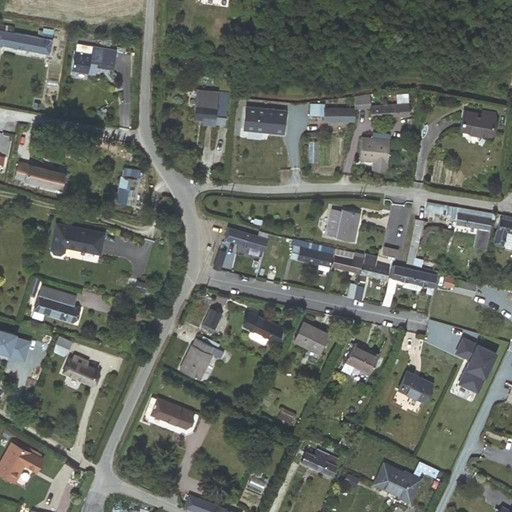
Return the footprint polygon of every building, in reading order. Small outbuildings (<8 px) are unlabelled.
[(53,39),(50,39),(52,33),(40,31),(39,37),(12,32),(13,26),(0,23),(0,44),(50,54),(53,39)] [(117,50),(77,43),(72,71),(96,75),(97,67),(113,70),(117,50)] [(196,115),(204,116),(203,120),(216,121),(220,91),(199,88),(196,115)] [(220,91),(216,121),(225,123),(229,92),(220,91)] [(371,118),(409,116),(408,94),(396,94),(396,98),(397,104),(385,104),(370,105),(371,118)] [(356,119),(371,118),(370,105),(370,102),(355,103),(355,108),(356,119)] [(356,121),(356,119),(355,108),(325,108),(325,103),(311,103),(311,114),(325,114),(325,121),(356,121)] [(245,128),(284,132),(286,110),(248,106),(245,128)] [(460,129),(493,133),(495,109),(480,107),(480,112),(463,110),(460,129)] [(372,169),(386,171),(390,140),(363,137),(360,160),(373,162),(372,169)] [(61,190),(66,173),(20,161),(16,178),(61,190)] [(124,168),(122,176),(139,179),(141,171),(124,168)] [(456,225),(490,230),(493,214),(428,203),(427,211),(450,215),(449,221),(456,222),(456,225)] [(343,211),(332,208),(331,208),(329,219),(340,222),(337,236),(339,236),(351,239),(355,239),(360,214),(343,211)] [(511,216),(505,215),(501,219),(498,229),(493,243),(503,247),(503,246),(508,232),(511,233),(511,216)] [(340,222),(329,219),(326,233),(337,236),(340,222)] [(424,222),(416,220),(406,263),(432,269),(434,262),(416,258),(424,222)] [(99,256),(103,236),(55,226),(50,252),(53,256),(59,257),(63,254),(64,249),(99,256)] [(250,246),(264,250),(267,240),(269,232),(259,230),(257,237),(229,229),(226,239),(239,243),(237,250),(248,253),(250,246)] [(328,272),(331,263),(335,246),(287,236),(285,244),(295,246),(291,258),(319,265),(318,270),(328,272)] [(332,267),(361,274),(366,253),(337,246),(332,267)] [(398,250),(384,246),(383,251),(397,255),(398,250)] [(213,269),(221,271),(227,253),(219,250),(213,269)] [(388,267),(374,263),(376,256),(366,253),(361,274),(359,279),(365,281),(366,276),(385,280),(388,267)] [(426,293),(432,295),(437,275),(396,264),(393,278),(395,279),(404,281),(420,285),(428,287),(426,293)] [(454,291),(474,296),(477,284),(445,276),(443,284),(455,287),(454,291)] [(30,294),(35,296),(40,279),(35,277),(30,294)] [(386,290),(391,291),(395,279),(393,278),(390,277),(386,290)] [(420,285),(404,281),(402,286),(419,290),(420,285)] [(354,299),(355,297),(358,285),(351,283),(348,298),(354,299)] [(44,313),(74,321),(78,307),(73,306),(76,295),(42,285),(39,295),(38,295),(33,310),(44,313)] [(358,285),(355,297),(360,298),(362,290),(363,291),(364,286),(358,285)] [(383,305),(390,307),(393,292),(391,291),(386,290),(383,305)] [(202,319),(213,325),(221,310),(209,304),(202,319)] [(274,338),(280,324),(247,308),(240,321),(252,327),(269,335),(274,338)] [(44,313),(33,310),(32,316),(42,319),(44,313)] [(294,336),(317,347),(326,329),(303,317),(294,336)] [(282,341),(284,338),(289,328),(280,324),(274,338),(282,341)] [(269,335),(252,327),(248,334),(249,337),(264,344),(269,335)] [(29,343),(14,338),(15,335),(0,330),(0,351),(8,354),(7,356),(23,361),(29,343)] [(55,351),(64,356),(71,341),(62,336),(55,351)] [(468,360),(458,381),(477,390),(495,351),(463,336),(456,350),(470,357),(471,358),(469,361),(468,360)] [(224,352),(213,346),(193,337),(180,365),(199,375),(209,353),(221,359),(224,352)] [(336,365),(340,367),(344,360),(353,342),(349,340),(336,365)] [(368,368),(376,355),(376,353),(353,342),(344,360),(351,363),(367,372),(368,368)] [(93,386),(100,370),(87,364),(89,361),(75,355),(74,358),(70,356),(62,372),(93,386)] [(368,368),(375,372),(382,358),(376,355),(368,368)] [(340,367),(347,371),(351,363),(344,360),(340,367)] [(397,389),(423,401),(432,381),(406,369),(397,389)] [(500,388),(495,385),(492,392),(497,395),(500,388)] [(152,417),(158,402),(150,399),(143,417),(152,417)] [(152,417),(187,430),(193,413),(159,401),(152,417)] [(275,414),(288,420),(291,413),(279,408),(275,414)] [(7,437),(10,432),(5,429),(2,434),(7,437)] [(16,439),(14,444),(29,452),(31,448),(16,439)] [(29,452),(14,444),(11,443),(0,463),(0,473),(15,482),(24,466),(35,473),(43,460),(29,452)] [(332,476),(338,459),(313,447),(311,452),(307,450),(301,461),(332,476)] [(420,470),(424,463),(419,461),(414,472),(419,474),(420,470)] [(424,462),(424,463),(420,470),(434,477),(438,469),(424,462)] [(407,501),(417,480),(383,463),(374,481),(397,493),(396,496),(407,501)] [(199,511),(234,511),(190,494),(185,506),(199,511)]
